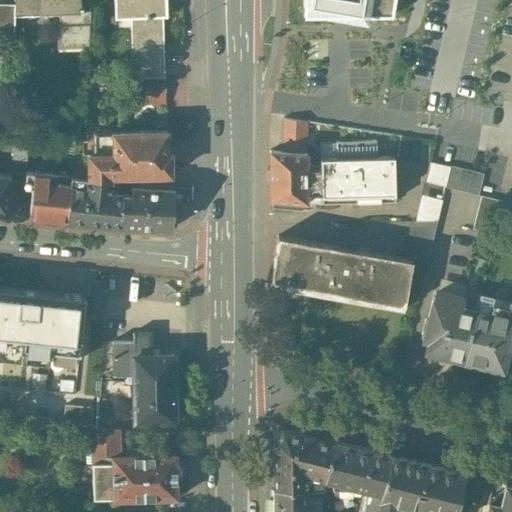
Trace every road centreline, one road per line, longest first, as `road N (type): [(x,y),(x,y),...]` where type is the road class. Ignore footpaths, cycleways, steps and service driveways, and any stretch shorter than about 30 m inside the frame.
road 1 (residential): [(511,447),(228,376)]
road 2 (residential): [(0,236),(227,255)]
road 3 (secondary): [(226,38),(227,255)]
road 4 (secondary): [(228,376),(230,511)]
road 5 (secondary): [(227,255),(228,376)]
